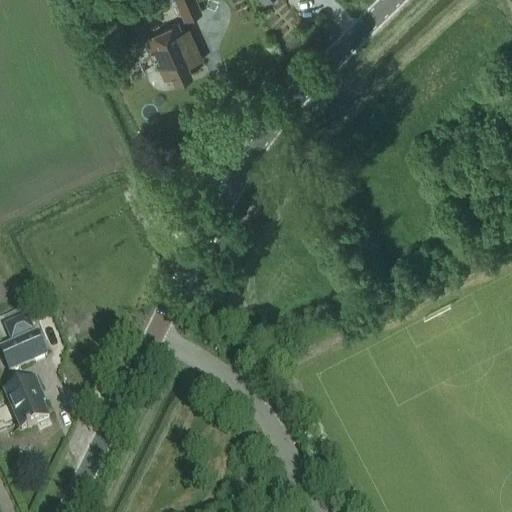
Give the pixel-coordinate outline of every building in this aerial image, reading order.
[(197,0),(175,0),(185,21),(203,13),(197,0)] [(174,83),(191,75),(187,66),(194,62),(186,44),(184,45),(179,33),(181,33),(176,23),(145,37),(152,53),(154,52),(159,64),(157,64),(164,80),(171,77),(174,83)] [(4,328),(11,344),(36,333),(29,317),(4,328)] [(48,359),(38,335),(38,334),(0,350),(0,354),(9,376),(10,375),(48,359)] [(21,433),(49,420),(38,395),(41,394),(35,381),(5,394),(21,433)]
